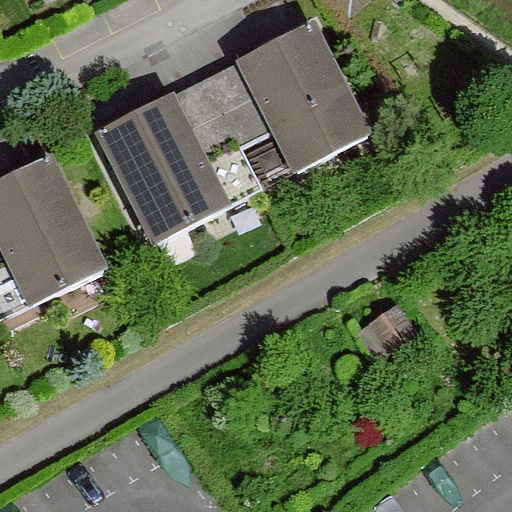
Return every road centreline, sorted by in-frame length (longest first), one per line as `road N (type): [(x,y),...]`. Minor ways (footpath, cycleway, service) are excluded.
road 1 (residential): [(511,190),(0,467)]
road 2 (residential): [(198,0),(0,97)]
